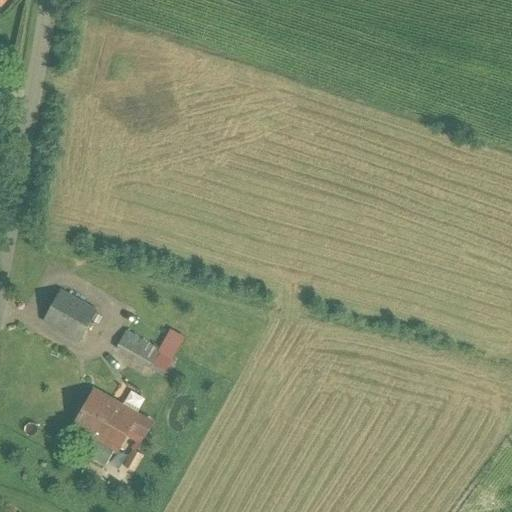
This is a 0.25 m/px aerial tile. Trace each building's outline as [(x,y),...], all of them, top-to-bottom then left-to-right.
[(80,342),(97,310),(61,287),(42,322),(80,342)] [(167,346),(181,354),(193,336),(179,327),(167,346)] [(162,350),(126,330),(114,349),(150,370),(162,377),(174,355),(163,348),(162,350)] [(145,438),(153,423),(138,415),(94,390),(72,428),(116,453),(129,430),(145,438)] [(134,472),(143,455),(132,449),(123,465),(134,472)]
